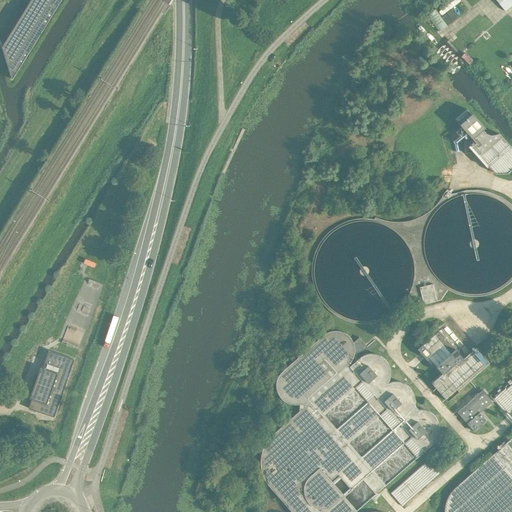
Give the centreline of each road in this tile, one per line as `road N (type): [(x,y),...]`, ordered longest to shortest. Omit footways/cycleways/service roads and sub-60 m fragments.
road 1 (primary): [(74,497),(133,322),(175,156),(187,0)]
road 2 (primary): [(178,0),(173,117),(150,225),(106,369),(55,490)]
